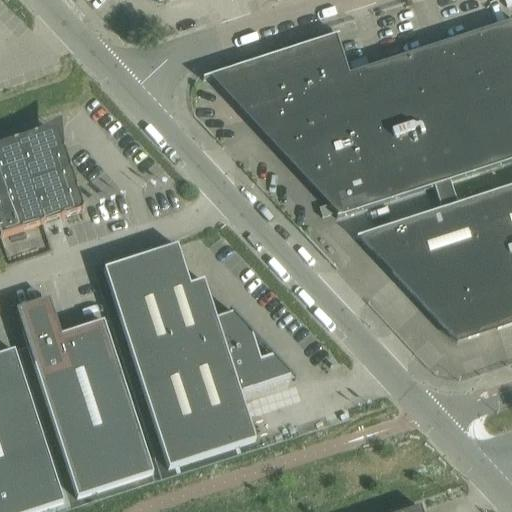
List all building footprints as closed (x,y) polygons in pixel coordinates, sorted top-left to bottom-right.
[(149,0),(153,3),(158,9),(185,0),(149,0)] [(511,164),(511,22),(511,21),(510,21),(511,27),(511,31),(498,36),(497,34),(496,35),(490,34),(450,47),(451,51),(436,56),(436,54),(434,55),(428,54),(388,67),(389,72),(375,76),(374,74),(373,75),(366,74),(349,79),(336,40),(338,39),(338,38),(257,64),(257,65),(220,77),(226,96),(227,96),(231,100),(231,102),(239,99),(244,116),(253,113),(259,131),(263,135),(264,137),(272,134),(277,148),(276,149),(277,151),(285,148),(291,166),(295,170),(296,171),(305,169),(309,183),(308,184),(309,185),(318,183),(323,201),(324,201),(328,205),(328,206),(337,204),(342,218),(336,220),(337,222),(511,164)] [(36,137),(36,136),(0,147),(0,241),(84,214),(63,150),(62,151),(60,144),(59,141),(56,138),(50,135),(46,134),(42,135),(36,137)] [(511,189),(356,241),(356,242),(360,241),(377,259),(378,260),(380,260),(380,261),(382,261),(383,260),(388,259),(389,259),(394,274),(393,274),(392,275),(451,338),(455,342),(456,343),(458,343),(460,343),(467,341),(478,338),(477,332),(477,331),(492,326),(492,327),(495,326),(497,332),(511,326),(511,189)] [(338,215),(335,206),(319,211),(322,220),(338,215)] [(230,312),(229,314),(232,317),(216,322),(204,284),(190,288),(177,249),(103,273),(168,472),(255,444),(240,397),(291,380),(294,384),(295,383),(273,358),(271,359),(272,360),(260,364),(252,338),(253,337),(230,312)] [(153,477),(103,325),(61,338),(49,302),(16,313),(77,501),(153,477)] [(0,511),(43,511),(63,506),(14,353),(0,358),(0,511)]
